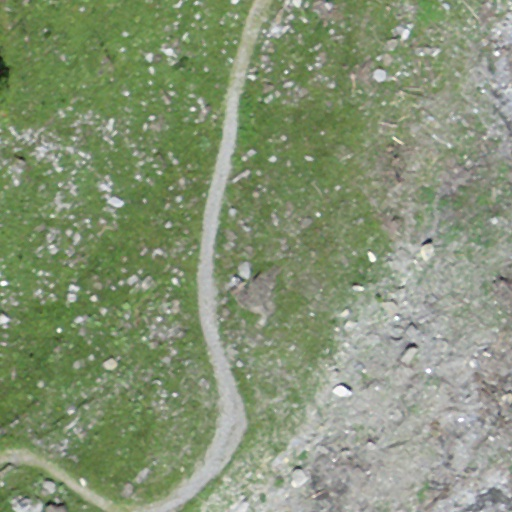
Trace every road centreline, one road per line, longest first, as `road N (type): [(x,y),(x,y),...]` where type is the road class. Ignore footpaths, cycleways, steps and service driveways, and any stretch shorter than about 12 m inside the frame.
road 1 (track): [(130,511),(172,502),(207,466),(229,408),(207,329),(202,245),(252,43),(272,0)]
road 2 (track): [(0,461),(35,467),(129,511)]
